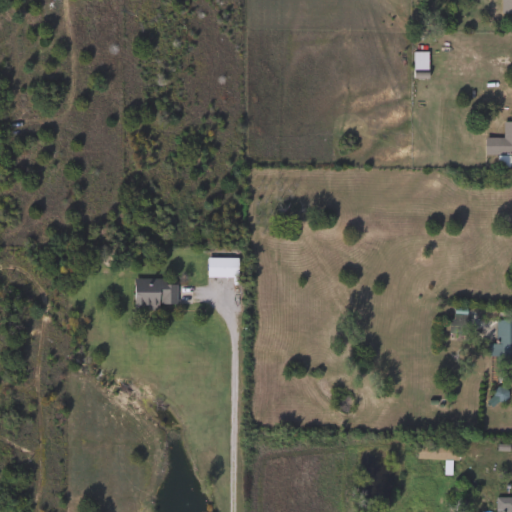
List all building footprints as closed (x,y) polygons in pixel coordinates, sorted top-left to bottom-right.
[(410,70),(410,52),(424,52),(424,70),(410,70)] [(511,154),(482,154),(482,138),(499,138),(499,121),(511,121),(511,154)] [(235,277),(204,277),(204,258),(235,258),(235,277)] [(172,308),(131,308),(131,278),(172,278),(172,308)] [(494,343),(493,319),(511,319),(511,357),(486,358),(486,343),(494,343)]
